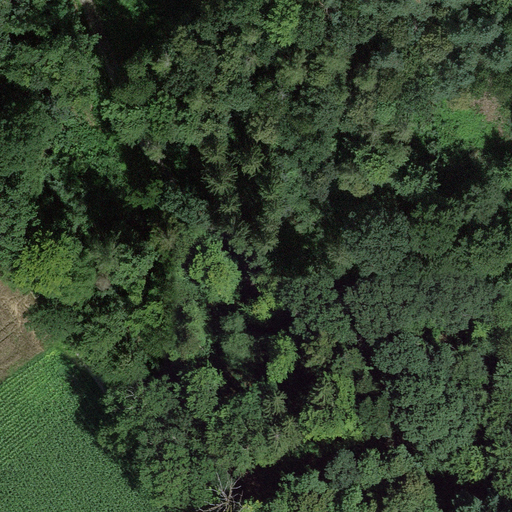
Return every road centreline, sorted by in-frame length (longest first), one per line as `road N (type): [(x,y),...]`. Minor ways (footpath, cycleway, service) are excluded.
road 1 (track): [(436,511),(352,389),(215,278),(163,181),(131,65),(100,0)]
road 2 (track): [(239,511),(0,174)]
